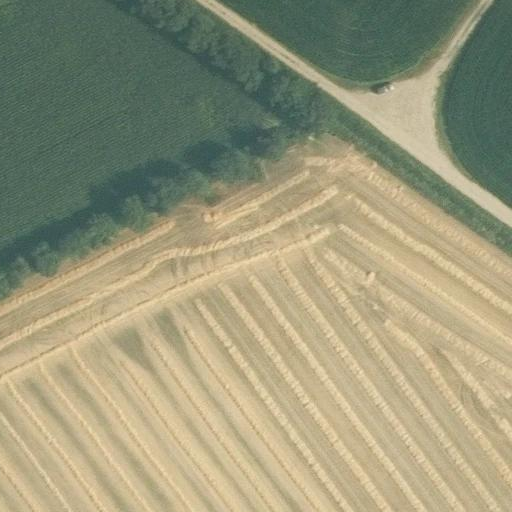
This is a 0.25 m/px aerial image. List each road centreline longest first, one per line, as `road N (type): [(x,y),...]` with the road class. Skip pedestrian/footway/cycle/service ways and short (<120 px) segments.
road 1 (track): [(195,0),(511,226)]
road 2 (track): [(389,139),(489,0)]
